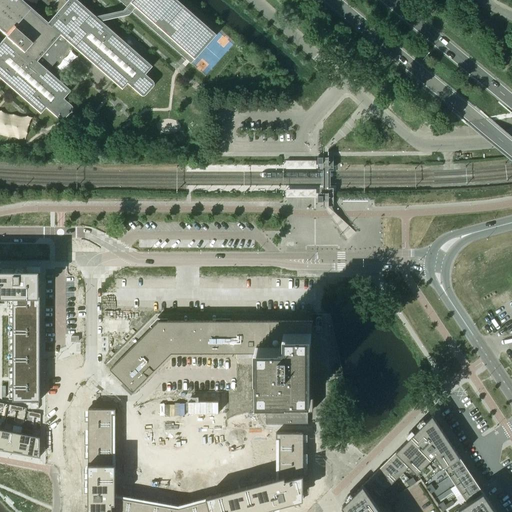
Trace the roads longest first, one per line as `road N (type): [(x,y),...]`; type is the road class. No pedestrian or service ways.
road 1 (unclassified): [(254,0),(425,145),(511,140)]
road 2 (residential): [(60,234),(65,474)]
road 3 (primary): [(332,0),(511,149)]
road 4 (residential): [(281,261),(137,259),(85,233),(60,234)]
road 5 (unknown): [(232,369),(228,345),(167,345),(88,407)]
road 6 (primary): [(511,102),(389,0)]
road 7 (residential): [(431,255),(281,261)]
road 8 (unknown): [(247,431),(255,455),(239,469),(169,472),(140,459)]
road 9 (residential): [(281,261),(427,267)]
